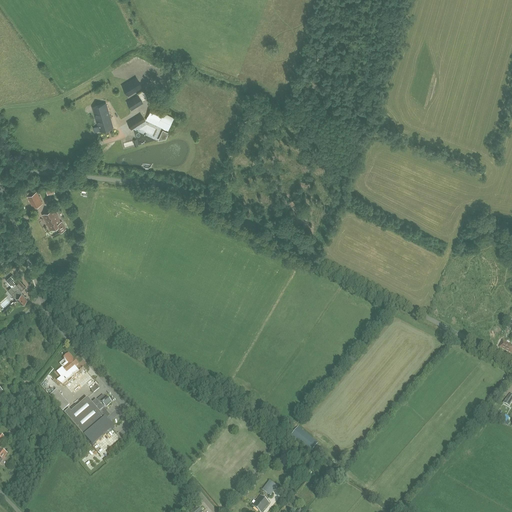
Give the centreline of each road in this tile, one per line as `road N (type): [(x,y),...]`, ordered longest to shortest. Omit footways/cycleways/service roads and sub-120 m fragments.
road 1 (unclassified): [(478,344),(189,193),(0,169)]
road 2 (tertiary): [(214,511),(41,300)]
road 3 (tertiary): [(41,300),(0,183)]
